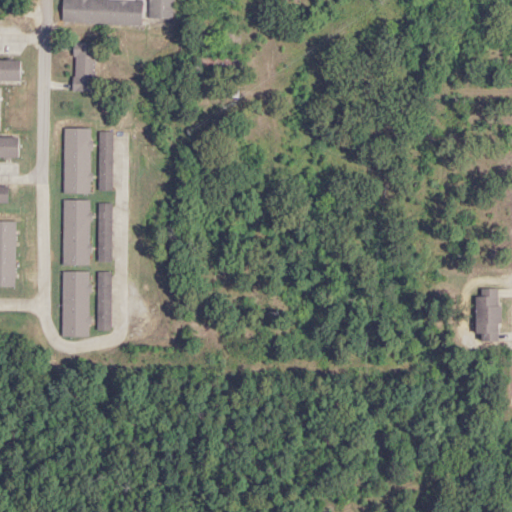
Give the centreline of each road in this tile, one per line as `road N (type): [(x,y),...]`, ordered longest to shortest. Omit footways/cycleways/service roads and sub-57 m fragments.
road 1 (residential): [(128,140),(123,327),(103,349),(66,348),(52,338),(44,306),(49,43)]
road 2 (residential): [(270,140),(270,0)]
